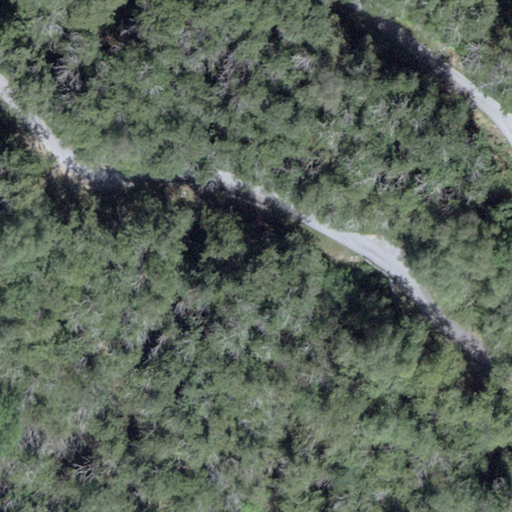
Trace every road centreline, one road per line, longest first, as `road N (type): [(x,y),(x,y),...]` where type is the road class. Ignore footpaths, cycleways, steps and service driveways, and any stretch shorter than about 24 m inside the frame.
road 1 (unclassified): [(511,377),(424,308),(381,250),(346,243),(200,173),(90,179),(69,170),(0,91)]
road 2 (unclassified): [(348,0),(511,132)]
